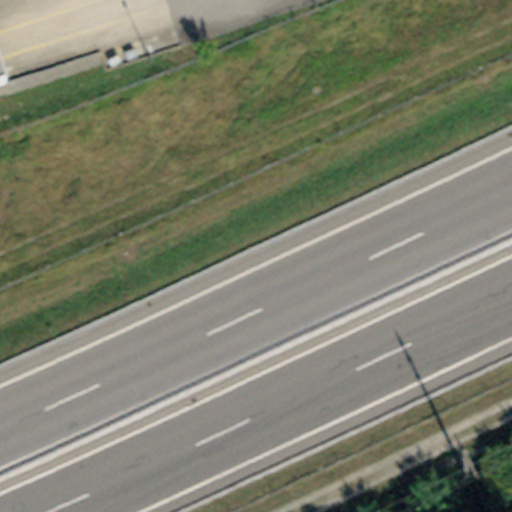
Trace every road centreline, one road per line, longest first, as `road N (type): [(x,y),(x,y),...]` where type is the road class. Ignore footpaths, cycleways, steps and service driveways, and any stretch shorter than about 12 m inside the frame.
road 1 (motorway): [(511,191),(0,429)]
road 2 (motorway): [(46,511),(511,294)]
road 3 (track): [(315,511),(511,415)]
